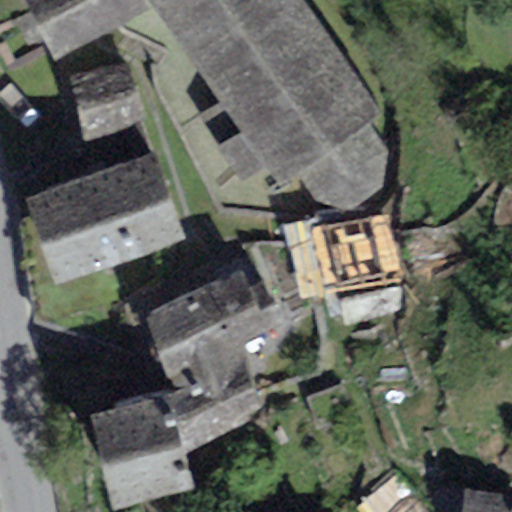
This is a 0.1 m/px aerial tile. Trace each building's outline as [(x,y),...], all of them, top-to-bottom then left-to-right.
[(139,0),(38,0),(59,41),(140,1),(139,0)] [(379,99),(309,0),(160,0),(242,116),(211,137),(238,175),(263,157),(275,175),(293,162),(316,194),(355,199),(381,180),(389,140),(367,108),(379,99)] [(123,64),(75,77),(89,131),(137,119),(123,64)] [(150,150),(33,184),(55,262),(173,228),(150,150)] [(380,209),(316,221),(328,290),(340,287),(346,317),(399,308),(380,209)] [(165,386),(100,402),(121,486),(186,470),(178,433),(254,397),(228,332),(260,316),(238,272),(150,312),(179,379),(165,386)] [(511,511),(511,491),(470,486),(466,511),(511,511)]
